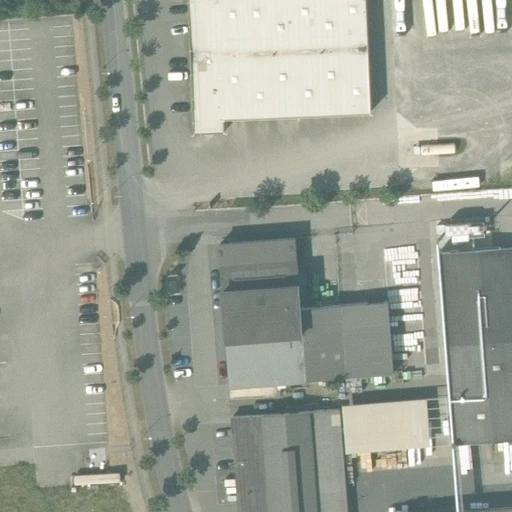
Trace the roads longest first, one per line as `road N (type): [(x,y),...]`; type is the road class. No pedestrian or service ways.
road 1 (unclassified): [(108,0),(130,297),(176,511)]
road 2 (unknown): [(156,0),(187,224)]
